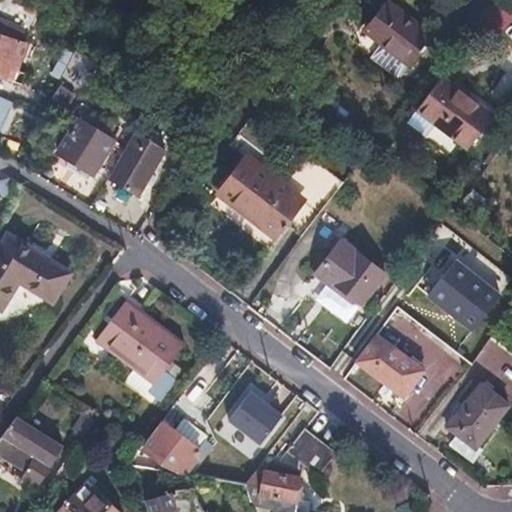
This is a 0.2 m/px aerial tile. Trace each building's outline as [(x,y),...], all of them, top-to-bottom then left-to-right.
[(384,7),(364,33),(410,67),(418,55),(420,56),(424,51),(423,49),(426,44),(403,27),(406,23),(384,7)] [(0,68),(15,74),(27,41),(22,39),(26,28),(0,18),(0,68)] [(441,81),(417,111),(436,126),(438,123),(469,147),(481,133),(485,136),(500,116),(471,94),(467,100),(441,81)] [(0,96),(0,130),(5,121),(1,119),(10,100),(0,96)] [(111,141),(76,120),(55,155),(90,176),(91,174),(109,144),(111,141)] [(162,149),(130,131),(121,147),(153,164),(162,149)] [(119,151),(109,144),(91,174),(103,180),(119,151)] [(121,147),(119,151),(103,180),(134,198),(153,164),(121,147)] [(243,158),(214,195),(269,239),(298,202),(243,158)] [(69,276),(5,240),(0,247),(0,312),(1,313),(16,285),(52,306),(69,276)] [(379,275),(336,242),(310,276),(325,288),(328,284),(356,305),(379,275)] [(498,297),(452,263),(425,300),(443,313),(444,311),(458,322),(457,323),(471,334),(498,297)] [(122,299),(91,340),(151,385),(144,394),(155,402),(172,379),(161,371),(182,344),(122,299)] [(375,336),(355,362),(399,396),(419,370),(375,336)] [(236,352),(220,339),(198,368),(214,380),(236,352)] [(506,407),(478,385),(444,428),(452,434),(444,444),(468,463),(478,451),(474,448),(506,407)] [(278,415),(246,391),(224,420),(255,445),(278,415)] [(92,420),(80,413),(68,433),(79,440),(92,420)] [(14,419),(0,437),(0,456),(23,472),(20,477),(36,487),(60,448),(14,419)] [(300,428),(280,454),(312,478),(332,453),(300,428)] [(196,452),(166,429),(150,450),(179,472),(196,452)] [(137,448),(125,440),(108,462),(124,465),(137,448)] [(252,471),(242,485),(247,502),(257,503),(259,496),(276,499),(273,511),(291,511),(297,476),(263,471),(263,473),(252,471)] [(166,496),(143,503),(145,511),(200,511),(193,496),(192,488),(166,496)] [(66,499),(53,511),(113,511),(91,491),(76,507),(66,499)] [(257,503),(247,502),(249,508),(273,511),(276,499),(259,496),(257,503)]
